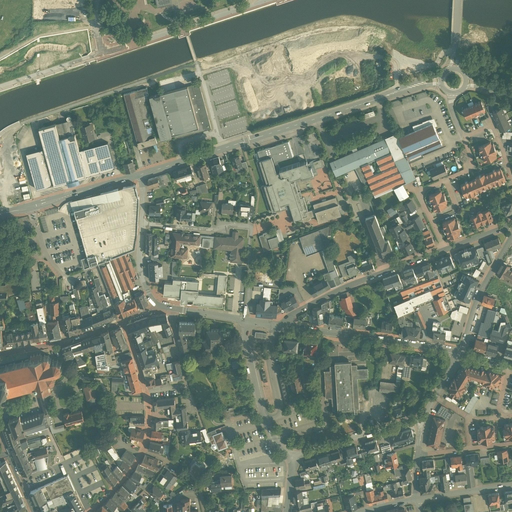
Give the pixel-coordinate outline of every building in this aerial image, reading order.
[(224,112),(215,79),(206,81),(215,115),(224,112)] [(199,83),(160,94),(167,121),(171,135),(172,135),(174,134),(175,138),(211,129),(199,83)] [(160,93),(149,96),(157,124),(167,121),(160,94),(160,93)] [(481,101),(474,104),(478,114),(485,111),(481,101)] [(478,114),(473,104),(468,106),(472,116),(478,114)] [(472,116),(468,106),(462,109),(466,119),(472,116)] [(492,112),(494,118),(504,114),(502,108),(492,112)] [(374,111),(363,114),(364,119),(375,116),(374,111)] [(504,114),(494,118),(495,118),(498,124),(497,125),(507,121),(504,114)] [(431,119),(412,125),(414,130),(398,137),(409,162),(423,156),(421,153),(442,144),(439,138),(434,127),(432,123),(431,119)] [(71,120),(56,124),(58,133),(60,140),(65,139),(64,137),(75,134),(74,132),(72,125),(71,120)] [(229,122),(230,124),(223,126),(225,134),(236,130),(235,126),(237,125),(235,120),(229,122)] [(167,121),(157,124),(161,139),(171,136),(171,135),(167,121)] [(507,121),(497,125),(500,131),(510,127),(507,121)] [(58,133),(56,124),(39,128),(45,149),(54,184),(71,180),(60,140),(58,133)] [(90,125),(81,128),(85,141),(94,139),(92,130),(90,125)] [(396,133),(329,162),(330,162),(331,166),(331,167),(333,171),(333,172),(334,171),(336,176),(343,173),(355,168),(361,165),(367,180),(374,196),(375,197),(395,189),(400,199),(408,195),(402,184),(415,178),(420,191),(421,191),(413,173),(412,170),(411,168),(409,162),(398,137),(396,133)] [(75,134),(64,137),(65,139),(75,178),(86,175),(80,151),(75,134)] [(60,140),(71,180),(73,179),(75,178),(65,139),(60,140)] [(130,140),(124,141),(127,155),(133,154),(130,140)] [(319,160),(307,164),(306,162),(305,162),(280,170),(277,162),(293,156),(288,141),(287,142),(281,144),(264,149),(256,152),(259,161),(256,162),(264,186),(261,187),(269,212),(272,211),(288,206),(293,221),(302,218),(303,222),(311,220),(311,217),(316,216),(318,222),(341,215),(335,197),(313,205),(314,209),(308,211),(303,198),(300,199),(298,194),(293,179),(300,176),(301,178),(315,173),(313,167),(320,165),(319,160)] [(491,145),(490,142),(478,147),(480,152),(482,152),(483,154),(480,155),(483,154),(484,156),(482,157),(485,162),(497,157),(495,154),(497,153),(493,144),(491,145)] [(80,151),(86,175),(115,168),(108,143),(80,151)] [(37,189),(54,184),(45,149),(26,155),(37,189)] [(239,156),(232,158),(235,167),(236,171),(243,169),(241,165),(241,163),(239,156)] [(218,157),(210,160),(214,173),(218,172),(217,168),(218,167),(219,171),(223,170),(221,165),(220,160),(218,157)] [(122,162),(125,172),(135,169),(132,159),(122,162)] [(205,164),(196,167),(200,179),(209,177),(205,164)] [(443,164),(437,167),(440,176),(447,173),(443,164)] [(367,180),(361,165),(355,168),(362,183),(364,182),(367,180)] [(190,166),(182,169),(185,178),(193,175),(190,166)] [(437,167),(430,170),(434,179),(440,176),(437,167)] [(500,168),(495,170),(495,169),(492,171),(492,172),(488,173),(493,185),(496,184),(497,184),(502,182),(501,181),(505,180),(500,168)] [(182,169),(173,172),(176,180),(185,178),(182,169)] [(168,173),(156,177),(158,181),(161,180),(161,181),(163,180),(164,183),(171,181),(168,173)] [(484,174),(475,177),(476,179),(472,180),(477,192),(478,195),(479,195),(477,192),(483,189),(482,188),(484,187),(485,190),(486,190),(485,187),(487,186),(487,188),(493,185),(488,173),(484,175),(484,174)] [(156,177),(148,179),(148,184),(149,188),(159,185),(158,181),(156,177)] [(472,180),(468,182),(467,181),(464,183),(465,183),(460,185),(465,197),(469,195),(469,196),(474,194),(474,193),(477,192),(472,180)] [(123,187),(72,201),(74,210),(76,214),(81,235),(82,236),(88,257),(81,259),(82,261),(82,263),(83,266),(84,269),(90,267),(98,264),(99,268),(106,265),(105,261),(105,260),(108,258),(109,259),(128,252),(135,249),(137,234),(137,233),(139,198),(136,184),(123,187)] [(205,184),(199,186),(201,193),(208,192),(205,184)] [(441,191),(428,195),(431,201),(432,200),(433,202),(430,203),(430,204),(433,203),(434,205),(432,205),(434,211),(447,206),(445,203),(447,202),(443,193),(442,194),(441,191)] [(411,201),(403,204),(405,208),(408,213),(415,209),(411,201)] [(511,202),(506,204),(505,201),(501,202),(506,215),(511,212),(511,202)] [(211,202),(207,202),(200,202),(200,210),(206,211),(205,214),(210,215),(211,202)] [(491,202),(485,205),(487,210),(489,209),(490,212),(495,211),(491,202)] [(233,204),(222,203),(221,211),(232,212),(233,204)] [(250,206),(240,205),(239,213),(249,214),(249,213),(253,214),(254,206),(250,206)] [(161,206),(149,206),(149,215),(160,215),(161,206)] [(191,212),(185,212),(185,209),(185,207),(182,207),(182,209),(177,209),(177,218),(184,219),(184,218),(187,219),(187,220),(191,220),(191,212)] [(394,207),(387,211),(390,215),(397,211),(394,207)] [(482,212),(480,211),(477,212),(476,214),(477,215),(470,218),(473,227),(481,224),(480,223),(485,221),(485,222),(493,219),(490,212),(489,209),(487,210),(482,212)] [(380,228),(375,214),(365,218),(380,255),(386,253),(392,251),(388,240),(385,241),(382,234),(380,228)] [(409,221),(405,215),(400,217),(403,222),(404,224),(409,221)] [(419,216),(411,220),(413,225),(416,230),(424,226),(419,216)] [(454,218),(442,223),(444,228),(446,228),(446,230),(444,231),(446,230),(447,232),(446,233),(448,238),(460,234),(459,230),(460,230),(457,221),(455,221),(454,218)] [(398,224),(390,228),(393,235),(395,234),(401,231),(398,224)] [(328,247),(325,248),(324,245),(327,244),(328,226),(299,237),(306,256),(321,250),(323,257),(330,254),(329,253),(329,252),(328,247)] [(401,231),(395,234),(398,240),(398,241),(402,239),(407,237),(404,230),(401,231)] [(228,238),(215,236),(215,237),(214,247),(214,248),(218,248),(222,249),(229,249),(232,250),(232,252),(230,253),(232,255),(230,257),(231,258),(231,261),(237,262),(238,263),(241,263),(242,252),(243,238),(237,238),(238,232),(233,231),(232,238),(228,238)] [(272,231),(264,233),(265,234),(259,236),(263,247),(264,251),(271,249),(268,239),(274,237),(272,231)] [(180,233),(173,233),(172,236),(171,256),(187,258),(187,248),(179,248),(180,243),(193,244),(199,244),(199,243),(202,244),(202,247),(210,247),(210,246),(214,247),(215,237),(184,234),(184,232),(180,232),(180,233)] [(154,234),(146,233),(146,243),(159,243),(159,237),(154,236),(154,234)] [(274,237),(268,239),(271,249),(280,246),(277,236),(274,237)] [(425,239),(424,239),(428,248),(435,245),(431,236),(425,239)] [(498,238),(493,240),(496,247),(501,246),(500,245),(502,244),(503,242),(502,239),(499,239),(498,239),(498,238)] [(493,240),(484,243),(485,246),(484,247),(485,249),(486,248),(487,250),(491,249),(496,247),(493,240)] [(159,243),(146,243),(145,252),(151,253),(151,255),(158,255),(159,247),(159,243)] [(405,245),(401,247),(404,254),(413,250),(410,243),(405,245)] [(468,249),(463,250),(463,251),(457,253),(458,254),(460,259),(462,267),(467,265),(467,264),(473,262),(474,263),(475,262),(479,261),(475,250),(474,247),(468,249)] [(491,249),(487,250),(484,251),(486,256),(486,257),(489,265),(494,257),(491,249)] [(128,252),(109,259),(111,264),(110,264),(113,270),(112,270),(125,302),(128,309),(129,309),(126,302),(126,301),(123,296),(122,293),(128,291),(127,289),(135,286),(132,281),(138,279),(128,252)] [(330,254),(323,257),(329,271),(335,269),(330,254)] [(351,261),(339,266),(343,276),(349,274),(350,275),(355,273),(354,270),(356,269),(355,265),(358,264),(355,255),(350,257),(351,261)] [(450,255),(443,258),(442,259),(435,261),(439,272),(442,271),(442,270),(445,269),(448,268),(448,267),(451,266),(451,267),(454,266),(450,255)] [(158,262),(148,263),(149,263),(150,279),(159,278),(159,276),(163,275),(162,265),(158,265),(158,263),(158,262)] [(368,263),(361,266),(364,274),(368,273),(371,271),(374,270),(371,262),(368,263)] [(433,275),(429,262),(422,265),(425,273),(427,273),(428,277),(433,275)] [(511,266),(501,262),(496,274),(506,279),(503,279),(511,282),(511,266)] [(111,264),(106,265),(107,265),(121,300),(122,304),(125,312),(124,314),(126,314),(130,312),(133,311),(129,309),(128,309),(125,302),(112,270),(113,270),(110,264),(111,264)] [(121,300),(107,265),(106,265),(99,268),(110,295),(115,307),(118,317),(119,316),(122,315),(123,315),(122,314),(124,314),(125,312),(122,304),(121,300)] [(422,265),(415,267),(418,276),(425,274),(425,273),(422,265)] [(270,269),(256,267),(254,280),(272,282),(273,274),(270,274),(270,269)] [(412,268),(403,272),(407,282),(411,280),(412,282),(414,281),(415,282),(417,281),(416,278),(412,268)] [(329,271),(324,273),(325,278),(330,287),(341,283),(339,278),(335,269),(329,271)] [(481,272),(476,269),(472,275),(477,278),(481,272)] [(397,274),(390,276),(394,285),(397,284),(398,288),(399,290),(400,290),(403,288),(402,286),(397,274)] [(165,283),(163,295),(181,297),(185,297),(185,303),(198,304),(223,306),(224,296),(220,296),(221,293),(225,293),(227,275),(219,275),(218,277),(217,295),(198,294),(199,281),(173,279),(173,284),(165,283)] [(478,281),(465,275),(464,279),(463,278),(462,281),(459,289),(458,291),(457,293),(458,293),(456,296),(460,298),(469,301),(472,293),(473,293),(474,290),(474,289),(478,281)] [(390,276),(383,279),(388,291),(392,290),(391,286),(394,285),(390,276)] [(400,290),(404,300),(410,298),(408,294),(415,291),(416,295),(424,291),(423,288),(428,286),(429,290),(430,289),(432,295),(438,292),(440,297),(442,296),(445,295),(438,276),(434,277),(427,280),(422,281),(418,283),(413,285),(408,287),(405,288),(403,288),(400,290)] [(325,278),(309,288),(313,297),(330,287),(325,278)] [(7,292),(8,292),(9,295),(19,291),(19,290),(22,290),(21,286),(20,285),(19,281),(6,284),(6,285),(0,285),(0,299),(7,299),(7,292)] [(97,291),(96,287),(91,289),(93,296),(96,306),(92,308),(93,312),(91,313),(92,315),(94,326),(106,321),(103,311),(102,307),(97,291)] [(271,288),(264,287),(263,292),(263,299),(270,300),(271,288)] [(410,298),(404,300),(398,303),(394,304),(398,315),(403,313),(414,308),(413,305),(415,304),(418,303),(421,301),(429,298),(431,297),(432,297),(433,297),(432,295),(430,289),(429,290),(424,291),(416,295),(410,298)] [(35,319),(30,300),(27,290),(22,293),(23,298),(26,308),(27,310),(30,323),(31,323),(35,322),(34,319),(35,319)] [(102,295),(101,290),(97,291),(102,307),(106,306),(105,305),(108,304),(106,297),(104,294),(102,295)] [(144,292),(135,296),(140,307),(146,305),(147,301),(144,292)] [(494,298),(484,294),(481,303),(491,306),(494,298)] [(110,295),(106,297),(108,304),(112,303),(114,307),(115,307),(110,295)] [(290,309),(294,307),(299,304),(294,295),(281,302),(282,304),(286,311),(290,309)] [(451,308),(445,295),(442,296),(447,310),(451,308)] [(339,301),(341,310),(344,309),(348,316),(354,316),(357,314),(353,307),(350,296),(341,298),(342,301),(339,301)] [(447,310),(442,296),(440,297),(434,299),(433,297),(432,297),(439,313),(447,310)] [(23,298),(18,300),(20,310),(25,309),(26,308),(23,298)] [(126,301),(126,302),(129,309),(133,311),(138,308),(134,298),(132,299),(129,300),(126,301)] [(260,304),(257,303),(257,304),(256,315),(267,316),(276,317),(277,313),(278,305),(277,305),(272,305),(269,305),(270,301),(270,300),(263,299),(263,300),(261,300),(260,304)] [(326,301),(321,304),(322,308),(323,314),(329,315),(329,314),(330,308),(329,301),(326,301)] [(54,303),(50,303),(51,315),(55,315),(58,314),(58,302),(54,303)] [(112,303),(108,304),(105,305),(106,306),(102,307),(103,311),(114,307),(112,303)] [(286,311),(282,304),(281,304),(281,305),(278,304),(277,305),(278,305),(277,313),(281,311),(282,313),(286,311)] [(44,310),(43,306),(41,306),(40,306),(41,307),(39,307),(39,310),(37,310),(40,323),(41,329),(38,329),(40,339),(48,338),(45,321),(46,321),(44,310)] [(87,306),(80,308),(82,319),(83,319),(92,315),(91,313),(89,314),(87,306)] [(103,311),(106,321),(118,317),(114,307),(103,311)] [(322,308),(312,309),(314,324),(324,322),(323,314),(322,308)] [(76,318),(74,309),(70,310),(71,316),(75,332),(82,330),(79,317),(76,318)] [(460,321),(463,312),(458,311),(457,309),(452,311),(450,315),(452,319),(460,321)] [(487,311),(481,334),(485,336),(485,337),(488,338),(488,337),(491,328),(495,314),(487,311)] [(507,315),(502,313),(504,321),(505,324),(510,324),(507,315)] [(166,314),(155,315),(147,317),(152,326),(150,327),(151,329),(152,329),(156,327),(157,329),(160,328),(163,336),(172,332),(166,314)] [(343,317),(334,315),(334,314),(329,314),(329,315),(328,326),(331,326),(341,327),(343,317)] [(366,318),(354,316),(353,323),(353,326),(365,327),(365,326),(366,327),(367,326),(367,324),(370,325),(371,318),(371,315),(367,315),(367,314),(366,314),(366,318)] [(92,315),(83,319),(84,330),(89,328),(94,326),(92,315)] [(71,316),(61,318),(64,329),(65,334),(75,332),(71,316)] [(134,322),(127,324),(131,335),(138,332),(139,333),(140,333),(144,332),(148,340),(151,339),(153,344),(158,342),(156,337),(152,329),(151,329),(150,327),(152,326),(147,317),(134,322)] [(413,321),(406,320),(404,320),(403,317),(398,319),(400,325),(402,325),(402,326),(402,328),(401,335),(404,336),(409,336),(413,337),(418,338),(420,327),(420,326),(418,322),(416,321),(415,327),(412,326),(413,321)] [(52,322),(47,323),(48,330),(48,331),(49,338),(55,336),(61,335),(58,320),(56,321),(52,322)] [(392,322),(382,321),(381,330),(391,331),(392,322)] [(35,322),(31,323),(35,340),(40,339),(38,329),(37,322),(35,322)] [(195,322),(179,322),(179,332),(184,332),(195,332),(195,322)] [(441,323),(433,322),(432,329),(434,330),(432,340),(444,341),(444,339),(450,340),(451,332),(442,330),(442,329),(440,329),(441,323)] [(501,324),(499,330),(498,330),(491,328),(488,337),(489,337),(488,338),(494,340),(494,339),(504,342),(508,328),(511,327),(510,324),(505,324),(501,324)] [(19,332),(13,333),(15,343),(19,343),(35,340),(31,328),(26,329),(21,330),(22,332),(19,332)] [(111,332),(118,349),(128,346),(126,341),(125,342),(122,333),(122,332),(121,328),(111,332)] [(215,329),(207,329),(207,339),(202,339),(204,349),(209,349),(216,349),(216,344),(215,343),(216,342),(218,342),(219,341),(223,340),(223,338),(231,338),(231,330),(223,330),(223,329),(215,329)] [(108,331),(100,334),(101,335),(102,341),(104,349),(104,350),(107,365),(116,363),(115,358),(113,358),(111,351),(112,351),(113,350),(110,339),(108,331)] [(12,332),(4,334),(5,340),(3,340),(4,345),(15,343),(13,333),(12,332)] [(139,333),(138,332),(131,335),(134,342),(134,343),(137,351),(146,347),(150,345),(147,340),(144,342),(140,333),(139,333)] [(184,332),(179,332),(181,339),(178,340),(181,352),(189,350),(184,332)] [(101,335),(91,338),(94,348),(95,350),(95,352),(95,356),(97,368),(108,369),(107,365),(104,350),(104,349),(102,341),(101,335)] [(484,341),(476,338),(473,348),(484,351),(487,342),(488,338),(485,337),(484,341)] [(91,338),(81,341),(83,352),(91,349),(94,348),(91,338)] [(298,341),(284,339),(283,349),(297,351),(297,345),(298,341)] [(81,341),(71,345),(75,355),(79,365),(86,363),(83,352),(81,341)] [(312,342),(307,342),(306,348),(304,348),(304,353),(310,354),(310,357),(315,358),(317,343),(316,342),(314,342),(312,342)] [(493,343),(490,342),(487,342),(484,351),(495,354),(498,345),(493,343)] [(511,347),(511,346),(506,344),(503,355),(509,356),(511,347)] [(71,345),(62,348),(65,356),(66,358),(75,355),(71,345)] [(148,354),(146,347),(137,351),(142,367),(152,365),(155,364),(159,363),(155,351),(148,354)] [(210,353),(209,349),(204,349),(208,364),(214,363),(211,353),(210,353)] [(130,352),(115,358),(116,363),(123,360),(132,357),(130,352)] [(401,354),(390,352),(388,362),(401,363),(402,358),(400,358),(400,355),(401,354)] [(44,356),(42,357),(42,356),(42,355),(41,355),(41,354),(41,353),(40,353),(40,354),(37,354),(37,353),(36,354),(37,354),(34,355),(34,354),(33,355),(31,356),(30,356),(30,357),(31,357),(30,358),(30,359),(30,360),(29,360),(28,359),(25,360),(24,362),(23,362),(23,360),(21,361),(22,362),(15,364),(14,362),(13,363),(14,364),(13,364),(11,364),(8,364),(7,366),(6,364),(5,365),(5,366),(5,367),(3,365),(3,364),(2,363),(2,364),(0,365),(0,364),(0,389),(1,394),(2,393),(2,394),(3,393),(3,394),(4,394),(4,395),(6,395),(5,393),(12,392),(13,393),(14,393),(13,391),(14,391),(16,392),(19,391),(20,390),(21,391),(22,391),(22,389),(29,387),(29,389),(30,389),(30,387),(31,387),(32,388),(35,387),(36,387),(37,387),(38,390),(37,390),(37,391),(38,390),(39,394),(38,395),(39,396),(40,395),(40,396),(41,396),(41,395),(45,394),(45,395),(46,395),(46,394),(50,393),(51,393),(52,393),(51,392),(52,392),(51,392),(52,392),(52,391),(51,391),(50,387),(53,387),(53,386),(52,383),(52,381),(54,380),(55,380),(56,379),(55,379),(55,376),(56,376),(56,375),(55,375),(54,374),(56,373),(56,375),(58,374),(57,373),(59,371),(61,372),(61,371),(60,370),(61,368),(63,368),(63,366),(61,366),(60,364),(62,363),(61,362),(60,363),(58,361),(58,360),(57,359),(56,361),(54,361),(53,359),(52,359),(53,361),(51,362),(51,360),(52,359),(52,358),(50,358),(49,356),(49,355),(48,355),(48,356),(45,355),(44,354),(44,355),(44,356)] [(410,356),(405,355),(404,364),(403,369),(402,372),(402,373),(402,379),(409,380),(411,365),(409,365),(410,356)] [(423,357),(410,355),(410,356),(409,365),(411,365),(414,366),(414,369),(420,370),(421,369),(421,367),(423,358),(423,357)] [(132,357),(123,360),(124,363),(122,364),(124,370),(127,370),(135,368),(132,357)] [(179,361),(172,363),(174,373),(181,371),(179,361)] [(152,365),(142,367),(145,378),(154,377),(155,377),(154,372),(157,371),(155,364),(152,365)] [(342,365),(330,366),(330,370),(324,371),(325,387),(325,394),(325,398),(332,397),(332,410),(334,410),(335,415),(338,414),(337,410),(354,409),(354,413),(357,413),(357,409),(359,408),(359,400),(357,378),(368,378),(367,368),(366,368),(357,369),(357,364),(342,365)] [(466,366),(464,367),(462,367),(455,378),(465,384),(468,379),(470,378),(484,382),(483,384),(494,387),(494,385),(498,386),(499,382),(500,379),(501,375),(498,374),(498,372),(487,369),(487,371),(483,370),(484,368),(481,367),(480,369),(476,368),(476,369),(473,368),(473,367),(466,365),(466,366)] [(135,368),(127,370),(127,373),(125,374),(126,378),(128,377),(129,380),(138,378),(135,368)] [(181,371),(174,373),(172,373),(172,377),(173,377),(173,379),(173,380),(177,380),(183,378),(182,374),(181,374),(181,372),(181,371)] [(288,402),(283,376),(279,377),(285,403),(288,402)] [(299,376),(290,378),(292,391),(297,390),(298,392),(303,391),(299,376)] [(154,377),(145,378),(148,386),(162,385),(161,381),(161,378),(160,378),(155,379),(154,377)] [(465,384),(455,378),(454,377),(448,387),(450,388),(448,391),(451,393),(451,394),(453,395),(454,394),(457,397),(459,394),(461,395),(467,385),(465,384)] [(138,378),(129,380),(130,383),(129,384),(128,384),(129,389),(132,389),(132,392),(141,390),(138,378)] [(398,386),(380,384),(380,386),(379,392),(392,394),(399,395),(400,393),(400,389),(398,389),(398,386)] [(92,386),(85,388),(87,396),(86,396),(87,400),(89,400),(89,401),(90,405),(96,403),(94,399),(96,398),(92,386)] [(51,414),(46,395),(45,395),(45,394),(41,395),(41,396),(40,396),(44,411),(46,416),(51,414)] [(470,399),(467,404),(464,410),(469,413),(478,398),(473,394),(470,399)] [(174,397),(157,399),(157,401),(157,402),(157,405),(157,406),(158,408),(167,406),(175,406),(175,403),(175,400),(174,400),(174,397)] [(449,410),(442,405),(437,413),(449,420),(452,414),(448,412),(449,410)] [(182,408),(178,408),(178,409),(175,409),(175,406),(167,406),(168,414),(166,414),(167,417),(176,416),(177,431),(181,430),(188,429),(187,421),(190,421),(190,418),(190,415),(186,415),(185,407),(182,408)] [(401,406),(393,408),(394,411),(395,416),(396,416),(397,417),(399,416),(399,415),(404,414),(401,406)] [(232,408),(222,410),(224,417),(234,415),(232,408)] [(81,410),(69,414),(69,412),(64,413),(65,415),(64,415),(67,424),(79,421),(80,423),(83,422),(82,420),(84,419),(81,410)] [(10,423),(2,426),(8,442),(8,443),(10,447),(20,442),(21,442),(20,440),(19,438),(18,435),(45,426),(41,412),(21,419),(20,415),(9,419),(10,423)] [(145,416),(131,416),(131,420),(131,422),(135,422),(135,425),(145,425),(145,416)] [(436,418),(433,417),(430,429),(429,433),(427,445),(438,448),(439,447),(445,448),(446,445),(439,443),(445,420),(436,418),(436,417),(436,418)] [(161,420),(152,420),(152,429),(161,429),(161,426),(168,426),(168,425),(168,420),(161,420)] [(511,423),(504,424),(504,428),(503,428),(503,435),(505,435),(506,438),(511,437),(511,423)] [(490,425),(479,427),(480,429),(477,429),(478,440),(481,440),(482,442),(492,441),(492,438),(495,438),(493,427),(490,427),(490,425)] [(135,429),(132,429),(132,431),(131,432),(130,436),(130,437),(130,438),(132,438),(139,440),(142,441),(144,431),(135,429)] [(189,431),(188,430),(188,429),(181,430),(182,436),(183,436),(183,439),(183,442),(185,444),(188,444),(189,441),(196,440),(197,443),(202,443),(200,431),(190,432),(189,431)] [(215,429),(207,433),(209,437),(210,442),(215,440),(212,435),(217,433),(215,429)] [(401,431),(397,432),(397,433),(388,436),(391,444),(398,442),(398,444),(398,445),(399,445),(407,443),(407,442),(407,440),(413,438),(411,429),(402,432),(402,431),(402,430),(401,430),(401,431)] [(162,432),(152,430),(151,439),(161,440),(161,438),(163,438),(163,435),(162,435),(162,432)] [(217,433),(212,435),(215,440),(217,448),(218,450),(219,450),(227,447),(228,447),(228,446),(226,443),(226,442),(225,439),(223,435),(224,435),(223,435),(222,432),(222,431),(221,431),(217,433)] [(314,436),(316,441),(316,440),(323,438),(324,438),(322,431),(315,433),(316,435),(314,436)] [(139,440),(132,438),(131,442),(132,443),(137,447),(139,440)] [(41,439),(28,443),(29,446),(28,446),(29,449),(42,445),(41,439)] [(26,440),(20,442),(10,447),(17,464),(29,459),(28,456),(27,456),(23,448),(28,446),(29,446),(28,443),(26,440)] [(375,440),(365,443),(367,451),(374,449),(374,451),(378,450),(375,440)] [(160,444),(150,442),(148,450),(158,453),(160,447),(160,444)] [(389,445),(381,447),(382,453),(391,450),(389,445)] [(355,446),(345,449),(347,455),(346,455),(346,458),(348,463),(356,460),(354,456),(358,455),(355,446)] [(46,447),(27,453),(28,456),(29,459),(32,458),(48,454),(46,447)] [(120,458),(112,448),(110,449),(108,451),(116,461),(120,458)] [(92,453),(95,458),(100,455),(97,449),(93,451),(92,453)] [(506,450),(497,451),(498,454),(498,459),(499,461),(506,460),(508,460),(507,458),(506,450)] [(135,458),(126,451),(120,459),(123,461),(130,466),(135,458)] [(339,451),(329,454),(332,462),(338,461),(341,460),(341,459),(343,459),(342,456),(342,454),(340,454),(339,451)] [(396,452),(387,454),(388,459),(384,460),(386,468),(399,465),(396,452)] [(329,454),(318,457),(320,466),(326,464),(328,470),(334,468),(332,462),(329,454)] [(477,454),(466,455),(467,464),(472,464),(478,463),(477,454)] [(145,455),(140,464),(156,472),(159,468),(155,467),(158,460),(145,455)] [(43,457),(36,459),(35,459),(35,460),(33,461),(32,458),(29,459),(17,464),(23,475),(24,476),(26,475),(27,475),(28,475),(30,474),(30,473),(31,473),(33,472),(34,471),(34,472),(37,471),(37,470),(36,469),(38,469),(47,467),(46,464),(47,464),(48,456),(44,457),(43,457)] [(460,456),(450,457),(452,466),(457,465),(458,469),(462,468),(460,456)] [(315,458),(304,461),(307,470),(308,473),(313,472),(312,468),(318,467),(315,458)] [(433,459),(422,461),(424,476),(425,476),(431,475),(430,469),(434,468),(433,459)] [(113,470),(107,460),(104,461),(111,472),(113,470)] [(111,472),(104,461),(104,462),(107,465),(101,468),(100,467),(105,477),(112,486),(118,481),(111,473),(111,472)] [(130,466),(123,461),(118,467),(124,473),(130,466)] [(196,462),(189,470),(193,473),(192,474),(194,476),(195,475),(196,476),(203,467),(200,465),(201,463),(198,461),(197,463),(196,462)] [(21,497),(5,462),(0,464),(0,477),(1,479),(4,486),(7,492),(1,495),(0,495),(0,503),(1,506),(2,511),(17,511),(26,508),(21,497)] [(472,464),(467,464),(465,464),(465,471),(467,482),(467,487),(474,486),(472,464)] [(138,465),(135,472),(143,476),(144,472),(150,475),(152,471),(146,468),(138,465)] [(409,467),(403,468),(402,465),(393,467),(395,475),(402,474),(403,480),(412,478),(409,467)] [(123,475),(117,467),(113,470),(111,472),(118,480),(123,475)] [(142,476),(134,472),(129,478),(133,482),(138,484),(138,482),(141,477),(142,476)] [(169,472),(165,477),(161,475),(157,480),(165,486),(169,488),(171,485),(170,484),(175,476),(177,477),(169,472)] [(446,473),(439,474),(439,480),(441,491),(449,489),(447,480),(445,480),(444,478),(446,476),(446,473)] [(466,473),(455,474),(456,483),(463,482),(466,482),(467,482),(466,473)] [(68,475),(41,487),(47,501),(51,499),(65,494),(67,493),(74,491),(68,475)] [(231,475),(220,476),(221,481),(221,480),(221,485),(223,485),(225,485),(231,484),(232,484),(231,475)] [(425,476),(427,492),(434,492),(432,481),(432,475),(425,476)] [(149,482),(141,477),(138,482),(146,487),(149,482)] [(304,478),(295,479),(296,488),(305,487),(305,485),(310,484),(309,479),(304,480),(304,478)] [(136,487),(129,479),(122,486),(130,493),(132,491),(136,487)] [(221,481),(210,481),(211,490),(215,490),(222,489),(221,485),(221,480),(221,481)] [(372,485),(365,487),(368,497),(367,497),(369,505),(376,503),(375,495),(373,496),(373,494),(374,494),(372,485)] [(116,492),(123,500),(129,494),(122,486),(116,492)] [(41,487),(30,492),(35,503),(36,505),(47,501),(41,487)] [(162,493),(154,487),(153,488),(151,490),(151,491),(149,493),(156,498),(158,499),(159,498),(162,493)] [(402,489),(397,490),(396,487),(392,488),(393,493),(392,494),(392,497),(394,496),(395,499),(404,497),(402,489)] [(281,488),(262,489),(262,497),(269,497),(279,496),(280,496),(281,488)] [(383,490),(378,491),(379,494),(375,495),(376,503),(388,500),(387,494),(385,494),(385,492),(383,493),(383,490)] [(301,491),(293,492),(295,505),(303,504),(301,491)] [(123,501),(115,493),(110,499),(118,508),(121,504),(120,503),(123,501)] [(498,493),(488,494),(489,500),(489,503),(490,507),(493,507),(492,503),(495,502),(495,505),(499,505),(499,504),(499,502),(499,501),(498,493)] [(65,494),(51,499),(47,501),(49,505),(58,501),(60,505),(63,504),(68,500),(67,499),(65,494)] [(84,511),(86,511),(76,495),(67,499),(68,500),(72,508),(65,511),(84,511)] [(354,495),(344,498),(348,510),(357,508),(354,495)] [(279,496),(269,497),(269,502),(269,506),(271,506),(271,503),(278,504),(279,496)] [(470,496),(463,498),(464,511),(474,511),(473,511),(470,496)] [(117,507),(109,499),(103,505),(109,511),(111,511),(113,510),(117,507)] [(189,499),(181,500),(181,503),(177,503),(177,511),(198,511),(190,511),(189,499)] [(47,501),(36,505),(38,511),(44,511),(49,510),(56,507),(56,506),(60,505),(58,501),(49,505),(47,501)] [(121,504),(118,508),(122,511),(128,506),(123,502),(121,504)] [(267,503),(262,503),(261,503),(261,511),(269,511),(269,506),(269,502),(267,503)] [(317,503),(318,508),(317,508),(317,510),(317,511),(329,511),(328,506),(323,507),(322,502),(317,503)] [(141,506),(137,503),(131,509),(134,511),(144,511),(146,511),(141,506)]
